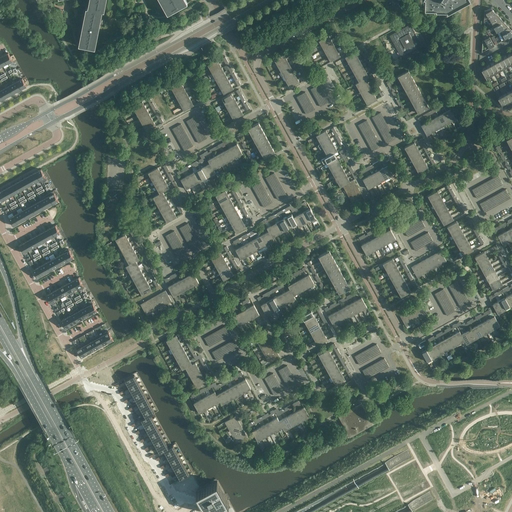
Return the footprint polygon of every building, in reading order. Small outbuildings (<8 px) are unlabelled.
[(187,4),(184,0),(90,0),(89,8),(87,8),(80,45),(87,47),(94,48),(102,11),(103,11),(105,0),(160,0),(168,14),(178,8),(187,4)] [(484,20),(496,13),(492,9),(491,9),(491,8),(484,10),(484,11),(485,11),(486,12),(484,13),(484,20)] [(489,23),(499,17),(496,13),(484,20),(484,22),(487,20),(489,23)] [(493,27),(503,21),(499,17),(489,23),(490,25),(492,23),(493,27)] [(496,31),(507,25),(503,21),(493,27),(496,31)] [(423,46),(418,37),(416,33),(410,24),(389,36),(402,58),(423,46)] [(501,35),(511,29),(507,25),(496,31),(496,32),(499,30),(501,35)] [(504,40),(511,35),(511,31),(511,29),(501,35),(504,40)] [(322,45),(331,40),(328,36),(329,35),(319,41),(322,45)] [(494,45),(489,37),(482,40),(482,52),(489,48),(494,45)] [(324,49),(333,44),(331,40),(322,45),(324,49)] [(326,53),(335,48),(333,44),(324,49),(326,53)] [(328,57),(337,52),(335,48),(326,53),(328,57)] [(348,61),(357,56),(355,52),(355,51),(345,57),(346,57),(348,61)] [(330,62),(340,56),(337,52),(328,57),(331,61),(330,61),(330,62)] [(8,53),(3,56),(7,63),(8,64),(13,62),(12,60),(10,57),(8,53)] [(277,63),(286,58),(284,54),(274,59),(274,60),(275,59),(277,63)] [(350,65),(359,60),(357,56),(348,61),(350,65)] [(511,64),(507,56),(503,58),(507,67),(511,64)] [(279,68),(288,63),(286,58),(277,63),(279,68)] [(507,67),(503,58),(499,60),(503,69),(507,67)] [(210,69),(219,64),(217,60),(218,60),(217,59),(207,65),(208,65),(210,69)] [(352,69),(361,64),(359,60),(350,65),(352,69)] [(503,69),(499,60),(494,63),(499,71),(503,69)] [(281,72),(290,67),(288,63),(279,68),(281,72)] [(499,71),(494,63),(490,65),(495,74),(499,71)] [(212,73),(222,68),(219,64),(210,69),(212,73)] [(355,73),(364,68),(361,64),(352,69),(355,73)] [(495,74),(490,65),(486,67),(491,76),(495,74)] [(284,76),(293,71),(290,67),(281,72),(284,76)] [(491,76),(486,67),(481,70),(486,78),(491,76)] [(215,77),(224,72),(222,68),(212,73),(215,77)] [(357,77),(366,72),(364,68),(355,73),(357,77)] [(400,80),(410,74),(408,70),(409,70),(408,70),(397,76),(398,76),(400,80)] [(286,80),(295,75),(293,71),(284,76),(286,80)] [(217,81),(226,76),(224,72),(215,77),(217,81)] [(365,78),(369,77),(369,76),(368,76),(366,72),(357,77),(359,82),(365,79),(365,78)] [(403,84),(413,78),(410,74),(400,80),(403,84)] [(288,84),(297,79),(295,75),(286,80),(288,84)] [(219,85),(228,80),(226,76),(217,81),(219,85)] [(22,78),(17,81),(22,89),(26,86),(24,82),(22,78)] [(405,88),(415,83),(413,78),(403,84),(405,88)] [(290,89),(300,83),(297,79),(288,84),(290,88),(290,89)] [(367,83),(365,79),(359,82),(355,84),(356,84),(358,88),(367,83)] [(173,90),(182,85),(180,80),(170,85),(170,86),(171,86),(173,90)] [(222,89),(231,84),(228,80),(219,85),(222,89)] [(22,89),(17,81),(13,83),(17,91),(22,89)] [(17,91),(13,83),(8,86),(13,94),(17,91)] [(360,92),(370,87),(367,83),(358,88),(360,92)] [(407,92),(417,87),(415,83),(405,88),(407,92)] [(224,94),(234,88),(233,88),(231,84),(222,89),(224,93),(223,94),(224,94)] [(320,107),(329,102),(319,84),(310,89),(320,107)] [(175,94),(184,89),(182,85),(173,90),(175,94)] [(13,94),(8,86),(4,88),(8,96),(13,94)] [(363,96),(372,91),(370,87),(360,92),(363,96)] [(409,96),(419,91),(417,87),(407,92),(409,96)] [(8,96),(4,88),(0,90),(0,91),(4,99),(8,96)] [(177,98),(186,93),(184,89),(175,94),(177,98)] [(365,100),(374,95),(372,91),(363,96),(365,100)] [(412,100),(422,95),(419,91),(409,96),(412,100)] [(306,115),(315,110),(305,92),(296,97),(306,115)] [(180,102),(189,97),(186,93),(177,98),(180,102)] [(225,103),(234,98),(231,93),(232,93),(222,98),(222,99),(222,98),(225,103)] [(511,102),(507,93),(502,96),(507,104),(511,102)] [(367,105),(377,99),(376,99),(374,95),(365,100),(367,104),(367,105)] [(414,104),(424,99),(422,95),(412,100),(414,104)] [(507,104),(502,96),(498,98),(503,107),(507,104)] [(182,106),(191,101),(189,97),(180,102),(182,106)] [(227,107),(236,102),(234,98),(225,103),(227,107)] [(416,109),(426,103),(424,99),(414,104),(416,109)] [(135,110),(144,105),(142,101),(143,101),(142,101),(132,106),(133,107),(133,106),(135,110)] [(184,111),(194,105),(193,105),(191,101),(182,106),(184,110),(184,111)] [(229,111),(238,106),(236,102),(227,107),(229,111)] [(418,113),(429,107),(426,103),(416,109),(418,113)] [(137,114),(147,109),(144,105),(135,110),(137,114)] [(231,115),(240,110),(238,106),(229,111),(231,115)] [(140,119),(149,114),(147,109),(137,114),(140,119)] [(456,119),(450,109),(450,110),(446,112),(451,121),(455,119),(456,119)] [(233,119),(243,114),(240,110),(231,115),(234,119),(233,119)] [(381,112),(372,117),(386,143),(395,139),(381,112)] [(451,121),(446,112),(442,114),(447,123),(451,121)] [(142,123),(151,118),(149,114),(140,119),(142,123)] [(447,123),(442,114),(438,116),(443,126),(447,123)] [(195,116),(186,121),(198,143),(207,138),(195,116)] [(443,126),(438,116),(434,119),(439,128),(443,126)] [(144,127),(153,122),(151,118),(142,123),(144,127)] [(439,128),(434,119),(430,121),(435,130),(439,128)] [(367,120),(358,125),(373,151),(381,147),(367,120)] [(435,130),(430,121),(426,123),(431,132),(435,130)] [(146,131),(156,126),(153,122),(144,127),(147,131),(146,131)] [(251,132),(261,127),(258,123),(259,123),(259,122),(248,128),(248,129),(248,128),(251,132)] [(431,132),(426,123),(422,126),(422,125),(421,125),(427,135),(431,132)] [(181,124),(172,128),(184,151),(193,146),(181,124)] [(253,136),(263,131),(261,127),(251,132),(253,136)] [(319,140),(328,135),(326,131),(326,130),(316,135),(316,136),(317,136),(319,140)] [(255,141),(265,135),(263,131),(253,136),(255,141)] [(257,145),(267,139),(265,135),(255,141),(257,145)] [(321,144),(330,139),(328,135),(319,140),(321,144)] [(260,149),(270,143),(267,139),(257,145),(260,149)] [(323,148),(332,143),(330,139),(321,144),(323,148)] [(407,152),(416,147),(414,143),(415,142),(414,142),(404,148),(405,148),(407,152)] [(262,153),(272,147),(270,143),(260,149),(262,153)] [(326,152),(335,147),(332,143),(323,148),(326,152)] [(242,154),(240,149),(237,144),(233,147),(238,156),(242,153),(242,154)] [(238,156),(233,147),(229,149),(234,158),(238,156)] [(264,158),(275,151),(274,151),(272,147),(262,153),(264,157),(264,158)] [(334,153),(338,151),(337,151),(335,147),(326,152),(328,156),(334,153)] [(410,156),(419,151),(416,147),(407,152),(410,156)] [(234,158),(229,149),(225,151),(230,160),(234,158)] [(230,160),(225,151),(220,153),(226,163),(230,160)] [(412,160),(421,155),(419,151),(410,156),(412,160)] [(368,158),(365,152),(360,155),(363,161),(368,158)] [(226,163),(220,153),(216,156),(221,165),(226,163)] [(336,157),(334,153),(328,156),(327,156),(328,156),(324,158),(325,158),(327,162),(336,157)] [(414,164),(423,159),(421,155),(412,160),(414,164)] [(221,165),(216,156),(212,158),(217,167),(221,165)] [(329,166),(338,161),(336,157),(327,162),(329,166)] [(217,167),(212,158),(208,160),(210,163),(209,163),(210,164),(213,169),(217,167)] [(416,168),(425,163),(423,159),(414,164),(416,168)] [(332,170),(341,165),(338,161),(329,166),(332,170)] [(418,173),(428,167),(425,163),(416,168),(419,172),(418,172),(418,173)] [(210,164),(206,166),(211,175),(215,173),(213,170),(213,169),(210,164)] [(334,174),(343,169),(341,165),(332,170),(334,174)] [(393,175),(388,165),(387,165),(388,166),(384,168),(389,177),(393,175)] [(211,175),(206,166),(202,168),(207,177),(211,175)] [(151,177),(160,172),(158,168),(158,167),(148,173),(151,177)] [(207,177),(202,168),(197,170),(202,180),(207,177)] [(389,177),(384,168),(379,170),(385,179),(389,177)] [(41,169),(36,172),(40,180),(42,182),(47,180),(41,169)] [(336,179),(345,173),(343,169),(334,174),(336,179)] [(202,180),(197,170),(193,173),(198,182),(202,180)] [(385,179),(379,170),(375,172),(380,182),(385,179)] [(36,182),(40,180),(36,172),(32,174),(36,182)] [(153,181),(162,176),(160,172),(151,177),(153,181)] [(380,182),(375,172),(371,175),(376,184),(380,182)] [(198,182),(193,173),(189,175),(194,184),(198,182)] [(274,173),(266,177),(278,200),(286,195),(274,173)] [(338,183),(347,178),(345,173),(336,179),(338,183)] [(32,174),(27,177),(31,185),(36,182),(32,174)] [(194,184),(189,175),(185,177),(190,186),(194,184)] [(376,184),(371,175),(367,177),(372,186),(376,184)] [(503,184),(498,175),(472,190),(477,198),(503,184)] [(155,185),(164,180),(162,176),(153,181),(155,185)] [(27,177),(23,179),(27,187),(31,185),(27,177)] [(190,186),(185,177),(181,180),(181,179),(186,189),(190,186)] [(372,186),(367,177),(363,179),(368,189),(368,188),(372,186)] [(350,182),(347,178),(338,183),(341,187),(340,187),(343,186),(343,185),(350,182)] [(23,179),(18,182),(22,189),(27,187),(23,179)] [(158,189),(167,184),(164,180),(155,185),(158,189)] [(260,180),(251,185),(264,207),(272,203),(260,180)] [(345,190),(355,184),(353,180),(354,180),(353,180),(350,181),(350,182),(343,185),(343,186),(345,190)] [(18,182),(14,184),(18,192),(22,189),(18,182)] [(14,184),(9,187),(14,194),(18,192),(14,184)] [(163,192),(170,188),(169,188),(167,184),(158,189),(160,193),(162,192),(163,192)] [(348,194),(358,188),(355,184),(345,190),(348,194)] [(9,187),(5,189),(9,197),(14,194),(9,187)] [(350,198),(360,192),(358,188),(348,194),(350,198)] [(5,189),(0,192),(5,199),(9,197),(5,189)] [(511,198),(506,189),(480,204),(484,212),(511,198)] [(218,199),(227,194),(225,190),(226,190),(225,190),(216,195),(216,196),(216,195),(218,199)] [(430,200),(440,195),(437,191),(438,191),(438,190),(428,196),(430,200)] [(49,195),(54,203),(58,201),(53,192),(49,195)] [(165,196),(163,192),(162,192),(160,193),(159,193),(153,197),(156,201),(165,196)] [(352,202),(362,197),(360,192),(350,198),(352,202)] [(221,204),(230,199),(227,194),(218,199),(221,204)] [(45,198),(49,206),(54,203),(49,195),(49,196),(45,198)] [(433,204),(442,199),(440,195),(430,200),(433,204)] [(158,205),(167,200),(165,196),(156,201),(158,205)] [(354,207),(365,201),(365,200),(364,201),(362,197),(352,202),(354,206),(354,207)] [(40,201),(45,208),(49,206),(45,198),(40,201)] [(223,208),(232,203),(230,199),(221,204),(223,208)] [(435,208),(444,203),(442,199),(433,204),(435,208)] [(160,209),(169,204),(167,200),(158,205),(160,209)] [(36,203),(40,211),(45,208),(40,201),(36,203)] [(31,206),(36,213),(40,211),(36,203),(31,206)] [(225,212),(234,207),(232,203),(223,208),(225,212)] [(437,212),(446,207),(444,203),(435,208),(437,212)] [(162,213),(172,208),(169,204),(160,209),(162,213)] [(27,208),(31,216),(36,213),(31,206),(27,208)] [(227,216),(237,211),(234,207),(225,212),(227,216)] [(440,216),(449,211),(446,207),(437,212),(440,216)] [(22,211),(27,218),(31,216),(27,208),(22,211)] [(165,218),(174,213),(172,208),(162,213),(165,218)] [(316,218),(310,208),(310,209),(306,211),(311,220),(315,218),(316,218)] [(18,213),(22,221),(27,218),(22,211),(18,213)] [(230,220),(239,215),(237,211),(227,216),(230,220)] [(311,220),(306,211),(302,213),(307,222),(311,220)] [(442,220),(451,215),(449,211),(440,216),(442,220)] [(14,216),(18,223),(22,221),(18,213),(14,216)] [(167,222),(177,217),(177,216),(176,217),(174,213),(165,218),(167,222)] [(307,222),(302,213),(298,215),(303,225),(307,222)] [(297,223),(294,218),(294,217),(292,214),(291,214),(292,215),(288,217),(293,226),(297,224),(297,223)] [(232,224),(241,219),(239,215),(230,220),(232,224)] [(303,225),(298,215),(294,218),(297,223),(297,224),(299,227),(303,225)] [(444,225),(454,220),(454,219),(453,219),(451,215),(442,220),(444,225)] [(9,218),(13,226),(18,223),(14,216),(9,218)] [(293,226),(288,217),(284,219),(289,228),(293,226)] [(402,228),(407,237),(425,227),(420,218),(402,228)] [(234,228),(243,223),(241,219),(232,224),(234,228)] [(289,228),(284,219),(279,221),(284,230),(289,228)] [(284,230),(279,221),(275,224),(280,233),(284,230)] [(450,231),(459,226),(457,222),(457,221),(447,227),(448,227),(450,231)] [(188,223),(179,228),(192,250),(200,245),(188,223)] [(236,233),(246,227),(243,223),(234,228),(237,232),(236,232),(236,233)] [(280,233),(275,224),(271,226),(276,235),(280,233)] [(50,228),(55,235),(60,233),(55,225),(50,228)] [(276,235),(271,226),(267,228),(268,231),(269,232),(272,237),(276,235)] [(452,235),(461,230),(459,226),(450,231),(452,235)] [(46,230),(50,238),(55,235),(50,228),(46,230)] [(396,239),(393,235),(390,229),(390,230),(386,232),(391,241),(395,239),(396,239)] [(42,233),(46,240),(50,238),(46,230),(42,233)] [(454,239),(464,234),(461,230),(452,235),(454,239)] [(174,231),(165,236),(178,258),(186,253),(174,231)] [(511,240),(506,231),(502,234),(507,243),(511,240)] [(269,232),(265,234),(270,243),(274,241),(272,238),(272,237),(269,232)] [(391,241),(386,232),(382,234),(387,243),(391,241)] [(410,242),(415,251),(433,241),(428,232),(410,242)] [(37,235),(41,243),(46,240),(42,233),(37,235)] [(118,243),(127,238),(125,234),(115,239),(116,240),(116,239),(118,243)] [(270,243),(265,234),(261,236),(266,245),(270,243)] [(387,243),(382,234),(378,236),(383,246),(387,243)] [(457,243),(466,238),(464,234),(454,239),(457,243)] [(507,243),(502,234),(498,236),(498,235),(503,245),(507,243)] [(33,238),(37,245),(41,243),(37,235),(33,238)] [(266,245),(261,236),(256,238),(261,247),(266,245)] [(383,246),(378,236),(374,239),(379,248),(383,246)] [(28,240),(32,248),(37,245),(33,238),(28,240)] [(120,248),(130,242),(127,238),(118,243),(120,248)] [(158,238),(157,238),(153,240),(157,246),(162,244),(158,238)] [(261,247),(256,238),(252,241),(257,250),(261,247)] [(459,247),(468,242),(466,238),(457,243),(459,247)] [(379,248),(374,239),(370,241),(375,250),(379,248)] [(24,243),(28,250),(32,248),(28,240),(24,243)] [(257,250),(252,241),(248,243),(253,252),(257,250)] [(375,250),(370,241),(366,243),(371,252),(375,250)] [(123,252),(132,247),(130,242),(120,248),(123,252)] [(461,251),(470,246),(468,242),(459,247),(461,251)] [(19,245),(23,253),(28,250),(24,243),(19,245)] [(253,252),(248,243),(244,245),(249,254),(253,252)] [(371,252),(366,243),(362,245),(361,245),(366,255),(367,255),(371,252)] [(249,254),(244,245),(240,247),(245,257),(249,254)] [(463,256),(473,250),(470,246),(461,251),(463,255),(463,256)] [(125,256),(134,251),(132,247),(123,252),(125,256)] [(245,257),(240,247),(236,250),(236,249),(235,249),(241,259),(245,257)] [(64,253),(68,260),(73,258),(68,249),(64,252),(64,253)] [(212,259),(222,254),(219,250),(220,250),(210,255),(210,256),(210,255),(212,259)] [(321,260),(331,255),(329,251),(330,250),(329,250),(318,256),(319,257),(319,256),(321,260)] [(411,256),(408,250),(407,250),(403,252),(406,258),(411,256)] [(127,260),(136,255),(134,251),(125,256),(127,260)] [(446,262),(440,251),(436,254),(442,264),(446,261),(446,262)] [(477,261),(487,256),(484,252),(485,252),(485,251),(475,257),(477,261)] [(68,260),(64,253),(60,255),(64,263),(68,260)] [(215,263),(224,258),(222,254),(212,259),(215,263)] [(442,264),(436,254),(432,256),(438,266),(442,264)] [(55,258),(60,265),(64,263),(60,255),(55,258)] [(136,261),(139,259),(136,255),(127,260),(130,264),(135,261),(136,261)] [(324,264),(334,259),(331,255),(321,260),(324,264)] [(438,266),(432,256),(428,258),(434,268),(438,266)] [(480,265),(489,260),(487,256),(477,261),(480,265)] [(51,260),(55,268),(60,265),(55,258),(51,260)] [(217,268),(226,263),(224,258),(215,263),(217,268)] [(385,268),(395,263),(392,259),(393,259),(393,258),(383,264),(385,268)] [(434,268),(428,258),(424,260),(429,270),(434,268)] [(326,269),(336,263),(334,259),(324,264),(326,269)] [(46,262),(51,270),(55,268),(51,260),(46,262)] [(429,270),(424,260),(420,263),(425,273),(429,270)] [(482,269),(491,264),(489,260),(480,265),(482,269)] [(138,265),(136,261),(135,261),(130,264),(129,264),(126,266),(129,270),(138,265)] [(42,265),(46,273),(51,270),(46,262),(42,265)] [(219,272),(228,267),(226,263),(217,268),(219,272)] [(328,273),(338,267),(336,263),(326,269),(328,273)] [(388,272),(397,267),(395,263),(385,268),(388,272)] [(425,273),(420,263),(416,265),(421,275),(425,273)] [(484,273),(493,268),(491,264),(482,269),(484,273)] [(37,267),(42,275),(46,273),(42,265),(37,267)] [(131,274),(140,269),(138,265),(129,270),(131,274)] [(421,275),(416,265),(412,267),(411,267),(417,278),(417,277),(421,275)] [(33,270),(37,278),(42,275),(37,267),(33,270)] [(222,276),(231,271),(228,267),(219,272),(222,276)] [(330,277),(340,271),(338,267),(328,273),(330,277)] [(390,276),(399,271),(397,267),(388,272),(390,276)] [(487,277),(496,272),(493,268),(484,273),(487,277)] [(133,278),(142,273),(140,269),(131,274),(133,278)] [(224,280),(234,275),(233,275),(231,271),(222,276),(224,280),(223,280),(224,280)] [(333,281),(343,275),(340,271),(330,277),(333,281)] [(392,280),(401,275),(399,271),(390,276),(392,280)] [(489,281),(498,276),(496,272),(487,277),(489,281)] [(135,282),(145,277),(142,273),(133,278),(135,282)] [(199,283),(193,273),(189,276),(194,285),(198,282),(198,283),(199,283)] [(314,284),(309,274),(309,275),(305,277),(310,286),(314,284)] [(335,285),(345,279),(343,275),(333,281),(335,285)] [(395,284),(404,279),(401,275),(392,280),(395,284)] [(194,285),(189,276),(185,278),(190,287),(194,285)] [(491,286),(500,281),(498,276),(489,281),(491,286)] [(78,277),(74,280),(78,288),(78,289),(79,290),(84,288),(78,277)] [(138,287),(147,282),(145,277),(135,282),(138,287)] [(310,286),(305,277),(301,279),(306,288),(310,286)] [(190,287),(185,278),(181,280),(186,289),(190,287)] [(306,288),(301,279),(297,281),(302,291),(306,288)] [(337,289),(347,284),(345,279),(335,285),(337,289)] [(397,288),(406,283),(404,279),(395,284),(397,288)] [(74,280),(69,282),(73,290),(74,291),(78,289),(78,288),(74,280)] [(186,289),(181,280),(177,282),(182,291),(186,289)] [(302,291),(297,281),(292,284),(298,293),(302,291)] [(457,281),(449,286),(461,308),(469,303),(457,281)] [(493,290),(503,285),(503,284),(502,285),(500,281),(491,286),(493,290)] [(69,282),(65,285),(69,293),(70,294),(69,294),(70,295),(75,292),(74,291),(73,290),(69,282)] [(140,291),(149,286),(147,282),(138,287),(140,291)] [(182,291),(177,282),(173,285),(178,294),(182,291)] [(399,292),(408,287),(406,283),(397,288),(399,292)] [(298,293),(292,284),(288,286),(290,289),(293,295),(298,293)] [(339,294),(350,288),(350,287),(349,288),(347,284),(337,289),(339,293),(339,294)] [(65,285),(60,287),(64,295),(65,296),(69,294),(70,294),(69,293),(65,285)] [(178,294),(173,285),(169,287),(168,286),(168,287),(174,297),(174,296),(178,294)] [(142,295),(152,290),(152,289),(151,290),(149,286),(140,291),(142,295)] [(60,287),(56,290),(60,298),(60,299),(61,299),(65,296),(64,295),(60,287)] [(401,297),(411,292),(411,291),(410,292),(408,287),(399,292),(401,297)] [(293,295),(290,289),(286,292),(291,301),(295,299),(294,296),(293,295)] [(443,289),(434,294),(447,316),(455,311),(443,289)] [(56,290),(51,292),(56,300),(60,298),(56,290)] [(171,301),(168,294),(165,290),(165,291),(157,295),(160,300),(164,298),(167,303),(171,301)] [(47,295),(51,303),(52,305),(57,302),(56,300),(51,292),(47,295)] [(291,301),(286,292),(282,294),(287,303),(291,301)] [(287,303),(282,294),(278,296),(283,305),(287,303)] [(430,300),(426,294),(421,297),(425,303),(430,300)] [(167,303),(164,298),(160,300),(157,295),(153,298),(159,308),(167,303)] [(283,305),(278,296),(274,299),(279,308),(283,305)] [(367,307),(361,297),(361,298),(357,300),(362,309),(366,307),(367,308),(367,307)] [(159,308),(153,298),(149,300),(155,310),(159,308)] [(510,307),(505,298),(501,300),(506,309),(510,307)] [(279,308),(274,299),(269,301),(274,310),(279,308)] [(87,305),(92,313),(97,311),(91,300),(86,303),(87,305)] [(155,310),(149,300),(145,302),(150,312),(155,310)] [(362,309),(357,300),(353,302),(358,312),(362,309)] [(506,309),(501,300),(497,302),(502,311),(506,309)] [(274,310),(269,301),(265,303),(270,312),(274,310)] [(150,312),(145,302),(141,304),(140,304),(146,315),(147,315),(146,314),(150,312)] [(358,312),(353,302),(349,305),(354,314),(358,312)] [(502,311),(497,302),(493,304),(492,304),(498,314),(502,311)] [(270,312),(265,303),(261,305),(266,315),(267,315),(266,314),(270,312)] [(427,315),(421,304),(421,305),(417,307),(422,317),(426,315),(427,315)] [(83,308),(88,316),(92,313),(87,305),(83,307),(83,308)] [(259,315),(254,305),(253,305),(254,305),(250,307),(255,317),(259,314),(259,315)] [(354,314),(349,305),(345,307),(350,316),(354,314)] [(255,317),(250,307),(245,310),(250,319),(255,317)] [(350,316),(345,307),(341,309),(346,318),(350,316)] [(422,317),(417,307),(413,309),(418,319),(422,317)] [(74,313),(79,321),(83,318),(79,311),(79,310),(78,308),(73,311),(74,312),(74,313)] [(79,311),(83,318),(88,316),(83,308),(79,310),(79,311)] [(346,318),(341,309),(337,312),(342,321),(346,318)] [(418,319),(413,309),(409,312),(414,322),(418,319)] [(250,319),(245,310),(241,312),(246,321),(250,319)] [(304,320),(313,315),(311,311),(312,311),(311,310),(301,316),(302,316),(304,320)] [(70,315),(74,323),(79,321),(74,313),(74,312),(69,315),(70,316),(70,315)] [(246,321),(241,312),(237,314),(242,323),(246,321)] [(342,321),(337,312),(333,314),(338,323),(342,321)] [(414,322),(409,312),(405,314),(410,324),(414,322)] [(242,323),(237,314),(233,316),(238,326),(239,326),(238,326),(242,323)] [(338,323),(333,314),(329,316),(328,316),(334,326),(334,325),(338,323)] [(410,324),(405,314),(401,316),(400,316),(406,327),(406,326),(410,324)] [(65,318),(70,326),(74,323),(70,315),(70,316),(65,318)] [(307,324),(316,319),(313,315),(304,320),(307,324)] [(500,326),(494,316),(490,319),(495,328),(499,326),(500,326)] [(61,321),(65,328),(70,326),(65,318),(61,321)] [(309,328),(318,323),(316,319),(307,324),(309,328)] [(495,328),(490,319),(486,321),(491,330),(495,328)] [(491,330),(486,321),(482,323),(487,332),(491,330)] [(311,332),(320,327),(318,323),(309,328),(311,332)] [(487,332),(482,323),(478,326),(483,335),(487,332)] [(204,338),(209,347),(231,334),(226,326),(204,338)] [(483,335),(478,326),(474,328),(479,337),(483,335)] [(313,336),(322,331),(320,327),(311,332),(313,336)] [(479,337),(474,328),(470,330),(475,339),(479,337)] [(475,339),(470,330),(465,332),(470,341),(475,339)] [(104,335),(108,342),(113,340),(108,331),(103,334),(104,335)] [(316,341),(325,336),(322,331),(313,336),(316,341)] [(465,340),(461,335),(461,334),(459,331),(455,334),(460,343),(464,341),(465,340)] [(258,342),(268,336),(265,332),(266,332),(255,338),(258,342)] [(470,341),(465,332),(461,335),(465,340),(464,341),(465,341),(466,344),(467,344),(466,344),(470,341)] [(460,343),(455,334),(451,336),(456,345),(460,343)] [(94,337),(99,347),(104,345),(99,337),(100,337),(98,335),(94,337)] [(108,342),(104,335),(100,337),(99,337),(104,345),(108,342)] [(169,345),(178,340),(176,336),(176,335),(166,341),(167,341),(169,345)] [(260,346),(270,340),(268,336),(258,342),(260,346)] [(318,345),(328,340),(327,339),(327,340),(325,336),(316,341),(318,345),(317,345),(318,345)] [(456,345),(451,336),(447,338),(452,347),(456,345)] [(89,340),(95,350),(99,347),(94,337),(89,340)] [(452,347),(447,338),(443,341),(448,350),(452,347)] [(85,342),(90,352),(95,350),(89,340),(85,342)] [(171,349),(180,344),(178,340),(169,345),(171,349)] [(212,352),(216,361),(239,348),(234,340),(212,352)] [(262,350),(272,344),(270,340),(260,346),(262,350)] [(448,350),(443,341),(439,343),(444,352),(448,350)] [(80,345),(86,355),(90,352),(85,342),(80,345)] [(444,352),(439,343),(435,345),(440,354),(444,352)] [(174,353),(183,348),(180,344),(171,349),(174,353)] [(272,355),(269,351),(274,348),(272,344),(262,350),(267,358),(272,355)] [(354,356),(359,365),(382,353),(377,344),(354,356)] [(76,347),(81,357),(86,355),(80,345),(76,347)] [(440,354),(435,345),(431,347),(436,356),(440,354)] [(320,356),(329,351),(327,347),(317,352),(317,353),(318,352),(320,356)] [(436,356),(431,347),(426,350),(431,359),(436,356)] [(176,357),(185,352),(183,348),(174,353),(176,357)] [(279,357),(277,353),(274,348),(269,351),(272,355),(267,358),(269,362),(268,362),(269,363),(280,357),(279,356),(279,357)] [(431,359),(426,350),(422,352),(422,351),(422,352),(427,362),(428,361),(427,361),(431,359)] [(322,361),(331,356),(329,351),(320,356),(322,361)] [(178,361),(187,356),(185,352),(176,357),(178,361)] [(180,365),(189,360),(187,356),(178,361),(180,365)] [(325,365),(334,360),(331,356),(322,361),(325,365)] [(301,364),(297,358),(293,360),(296,366),(300,364),(301,364)] [(362,370),(367,379),(389,367),(384,358),(362,370)] [(192,364),(189,360),(180,365),(183,369),(182,369),(182,370),(186,368),(186,367),(192,364)] [(327,369),(336,364),(334,360),(325,365),(327,369)] [(188,372),(197,367),(195,363),(196,362),(195,362),(192,364),(186,367),(186,368),(188,372)] [(329,373),(338,368),(336,364),(327,369),(329,373)] [(288,388),(297,383),(287,365),(278,370),(288,388)] [(191,376),(200,371),(197,367),(188,372),(191,376)] [(331,377),(341,372),(338,368),(329,373),(331,377)] [(193,380),(202,375),(200,371),(191,376),(193,380)] [(334,381),(343,376),(341,372),(331,377),(334,381)] [(274,396),(283,391),(273,373),(264,378),(274,396)] [(134,375),(125,380),(127,384),(137,379),(134,375)] [(195,384),(204,379),(202,375),(193,380),(195,384)] [(336,386),(346,380),(345,380),(343,376),(334,381),(336,385),(335,385),(336,386)] [(137,379),(127,384),(130,388),(139,383),(137,379)] [(197,389),(207,383),(206,383),(204,379),(195,384),(197,388),(197,389)] [(251,389),(245,379),(241,382),(246,391),(250,388),(251,389)] [(357,384),(355,381),(354,379),(346,383),(349,388),(357,384)] [(246,391),(241,382),(237,384),(242,393),(246,391)] [(139,383),(130,388),(132,392),(141,387),(139,383)] [(242,393),(237,384),(233,386),(238,395),(242,393)] [(238,395),(233,386),(229,388),(234,397),(238,395)] [(141,387),(132,392),(134,396),(143,391),(141,387)] [(234,397),(229,388),(225,391),(230,400),(234,397)] [(143,391),(134,396),(137,401),(146,396),(143,391)] [(220,401),(217,395),(216,395),(215,391),(214,392),(215,392),(211,394),(216,403),(220,401)] [(230,400),(225,391),(221,393),(226,402),(230,400)] [(221,393),(217,395),(220,401),(220,402),(222,405),(222,404),(226,402),(221,393)] [(216,403),(211,394),(206,397),(211,406),(216,403)] [(268,401),(265,394),(260,397),(264,403),(268,401)] [(146,396),(137,401),(139,405),(148,400),(146,396)] [(211,406),(206,397),(202,399),(207,408),(211,406)] [(207,408),(202,399),(198,401),(203,410),(207,408)] [(148,400),(139,405),(141,409),(150,404),(148,400)] [(203,410),(198,401),(194,403),(199,413),(199,412),(203,410)] [(150,404),(141,409),(143,413),(152,408),(150,404)] [(372,424),(366,413),(366,412),(363,414),(361,411),(358,406),(346,413),(339,416),(342,422),(343,422),(345,425),(351,434),(357,431),(364,427),(365,428),(370,426),(372,424)] [(309,417),(304,407),(300,410),(305,419),(309,416),(309,417)] [(152,408),(143,413),(146,417),(151,414),(151,415),(153,413),(155,412),(152,408)] [(305,419),(300,410),(296,412),(301,421),(305,419)] [(301,421),(296,412),(292,414),(297,423),(301,421)] [(146,417),(141,419),(144,424),(153,418),(151,415),(151,414),(146,417)] [(297,423),(292,414),(287,417),(292,426),(297,423)] [(228,426),(238,421),(235,417),(236,416),(225,422),(228,426)] [(282,427),(279,421),(277,417),(277,418),(273,420),(278,429),(282,427)] [(292,426),(287,417),(283,419),(288,428),(292,426)] [(153,418),(144,424),(146,428),(155,423),(153,418)] [(288,428),(283,419),(279,421),(282,427),(284,431),(285,431),(284,430),(288,428)] [(278,429),(273,420),(269,422),(274,431),(278,429)] [(230,430),(240,425),(238,421),(228,426),(230,430)] [(274,431),(269,422),(265,425),(270,434),(274,431)] [(155,423),(146,428),(148,432),(157,427),(155,423)] [(239,436),(237,432),(242,429),(240,425),(230,430),(234,438),(239,436)] [(270,434),(265,425),(261,427),(266,436),(270,434)] [(157,427),(148,432),(150,436),(160,431),(157,427)] [(266,436),(261,427),(257,429),(262,438),(266,436)] [(247,437),(244,433),(242,429),(237,432),(239,436),(234,438),(237,442),(236,443),(247,437)] [(262,438),(257,429),(253,432),(252,431),(258,441),(262,438)] [(160,431),(150,436),(153,440),(162,435),(160,431)] [(162,435),(153,440),(155,444),(164,439),(162,435)] [(164,439),(155,444),(157,448),(166,443),(164,439)] [(166,443),(157,448),(160,453),(164,450),(169,447),(166,443)] [(169,447),(164,450),(166,454),(175,449),(173,445),(171,446),(169,447)] [(175,449),(166,454),(168,458),(178,453),(175,449)] [(386,462),(390,469),(412,457),(408,450),(386,462)] [(178,453),(168,458),(171,462),(180,457),(178,453)] [(180,457),(171,462),(173,466),(182,461),(180,457)] [(182,461),(173,466),(175,470),(184,465),(182,461)] [(184,465),(175,470),(178,475),(187,469),(184,465)] [(187,469),(178,475),(180,479),(189,474),(187,469)] [(204,489),(196,493),(206,511),(211,511),(229,503),(228,500),(224,494),(217,481),(212,484),(209,485),(204,489)] [(431,491),(408,504),(412,511),(434,498),(431,491)]
